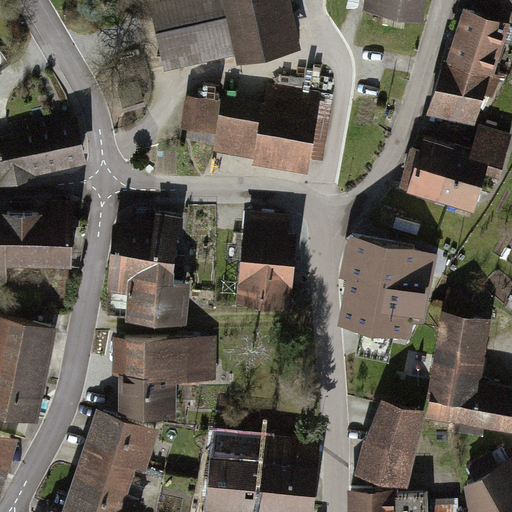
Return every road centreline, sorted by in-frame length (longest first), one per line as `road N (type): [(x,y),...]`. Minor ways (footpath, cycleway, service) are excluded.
road 1 (residential): [(337,511),(330,209)]
road 2 (residential): [(53,432),(68,396),(109,183)]
road 3 (residential): [(330,209),(360,201),(391,164),(446,0)]
road 4 (residential): [(330,209),(289,195),(109,183)]
road 5 (residential): [(109,183),(100,122),(36,0)]
road 6 (unknown): [(340,52),(330,209)]
